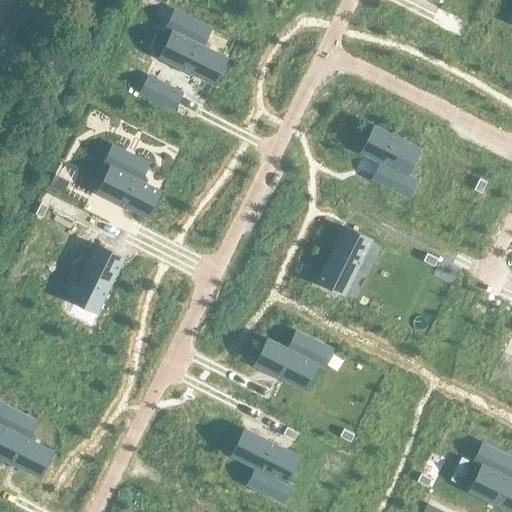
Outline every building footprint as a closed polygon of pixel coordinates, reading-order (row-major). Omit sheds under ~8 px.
[(0,0),(0,26),(13,0),(0,0)] [(173,31),(160,57),(213,83),(226,58),(201,45),(210,28),(175,11),(167,28),(173,31)] [(149,76),(141,92),(173,108),(181,92),(149,76)] [(375,126),(362,151),(382,161),(374,179),(408,196),(416,179),(406,173),(418,148),(375,126)] [(111,166),(98,191),(146,215),(159,190),(139,180),(148,163),(113,145),(105,163),(111,166)] [(55,174),(50,185),(64,192),(70,181),(55,174)] [(479,178),(474,189),(481,193),(487,182),(479,178)] [(43,199),(37,210),(44,214),(50,203),(43,199)] [(346,227),(319,280),(344,293),(371,239),(346,227)] [(98,245),(71,298),(96,311),(123,257),(98,245)] [(427,253),(423,260),(434,266),(438,259),(427,253)] [(268,339),(255,364),(304,388),(316,363),(323,366),(331,349),(297,331),(288,349),(268,339)] [(0,456),(39,475),(51,450),(27,438),(35,420),(1,403),(0,405),(0,456)] [(287,427),(283,434),(294,440),(297,432),(287,427)] [(245,429),(232,454),(257,467),(248,484),(283,501),(291,484),(285,481),(298,455),(245,429)] [(344,429),(340,436),(351,441),(354,434),(344,429)] [(483,464),(470,490),(511,510),(511,479),(509,478),(511,471),(511,457),(483,443),(475,460),(483,464)] [(421,473),(417,481),(428,486),(432,479),(421,473)]
